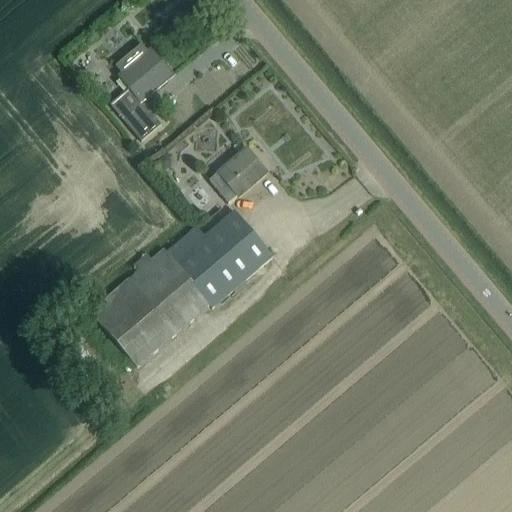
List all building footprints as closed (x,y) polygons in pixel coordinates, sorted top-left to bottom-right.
[(109,105),(122,117),(142,141),(146,139),(161,126),(141,103),(173,77),(151,50),(148,53),(142,46),(116,67),(121,74),(119,76),(129,88),(109,105)] [(238,198),(267,174),(246,150),(209,180),(228,205),(238,197),(238,198)] [(165,154),(155,162),(162,172),(169,168),(170,160),(165,154)] [(273,257),(234,211),(204,236),(194,224),(163,251),(161,248),(148,259),(142,253),(129,263),(135,270),(88,311),(123,353),(136,368),(209,306),(211,308),(273,257)] [(86,382),(109,363),(78,325),(55,344),(86,382)]
